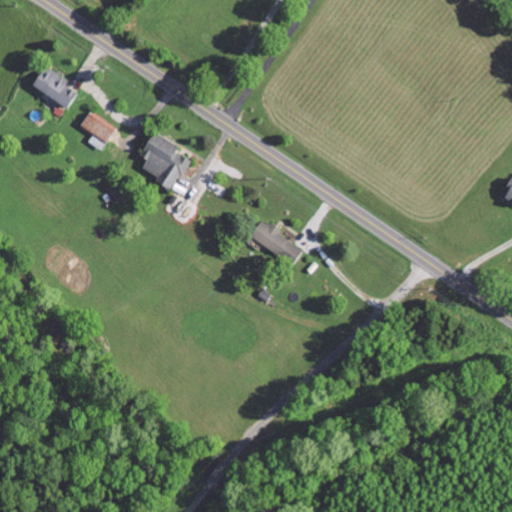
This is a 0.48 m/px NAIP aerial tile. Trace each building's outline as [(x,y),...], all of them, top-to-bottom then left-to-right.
[(70,79),(47,67),(35,89),(70,107),(78,92),(66,86),(70,79)] [(116,129),(90,112),(81,126),(94,134),(89,142),(102,150),(116,129)] [(178,151),(181,146),(156,131),(141,155),(149,160),(143,169),(174,189),(192,160),(178,151)] [(511,178),(502,195),(511,201),(511,178)] [(294,263),(304,249),(281,232),(283,230),(265,217),(252,234),(294,263)]
